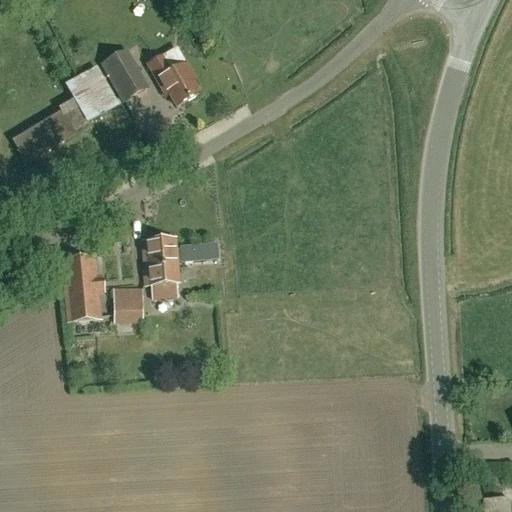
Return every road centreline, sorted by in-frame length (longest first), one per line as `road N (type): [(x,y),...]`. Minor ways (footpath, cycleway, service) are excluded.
road 1 (tertiary): [(446,511),(431,215),(435,155),(474,18)]
road 2 (unclassified): [(0,268),(302,92),(408,0)]
